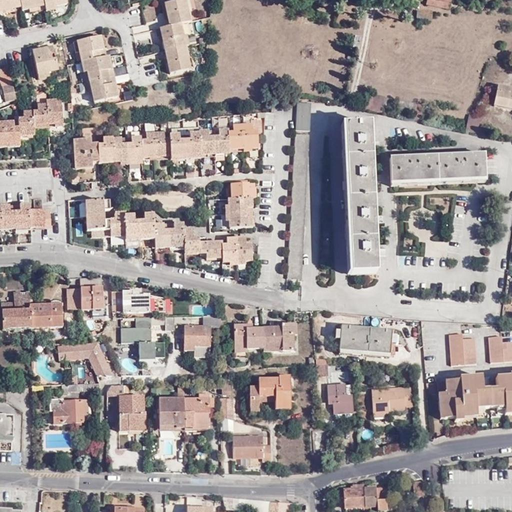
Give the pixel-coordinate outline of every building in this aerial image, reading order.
[(19,0),(0,0),(0,12),(21,8),(19,0)] [(19,0),(21,8),(22,11),(29,10),(44,7),(42,0),(19,0)] [(45,10),(46,12),(57,10),(56,7),(66,5),(65,0),(42,0),(44,7),(45,10)] [(180,25),(190,23),(187,11),(184,0),(165,4),(170,27),(180,25)] [(448,9),(450,0),(428,0),(428,5),(448,9)] [(430,22),(432,14),(417,11),(416,18),(430,22)] [(163,42),(165,52),(185,48),(182,37),(180,25),(170,27),(160,30),(156,31),(158,38),(160,38),(164,37),(165,40),(163,42)] [(80,61),(81,63),(106,57),(104,51),(103,51),(100,38),(76,42),(80,61)] [(57,71),(52,48),(32,53),(38,79),(49,77),(48,73),(57,71)] [(185,48),(165,52),(170,75),(189,71),(185,48)] [(106,57),(81,63),(83,74),(84,74),(86,73),(88,83),(113,77),(111,71),(110,71),(107,57),(106,57)] [(143,83),(158,81),(155,63),(140,65),(143,83)] [(88,83),(90,94),(92,94),(93,103),(117,98),(114,85),(115,85),(113,77),(88,83)] [(15,100),(12,85),(2,87),(5,102),(15,100)] [(511,109),(511,89),(497,86),(493,106),(511,109)] [(369,94),(365,110),(381,113),(384,98),(369,94)] [(46,106),(47,126),(54,126),(54,128),(62,128),(62,109),(56,108),(56,102),(46,102),(46,106)] [(310,104),(296,102),(294,131),(309,131),(310,104)] [(34,130),(47,129),(47,126),(46,106),(37,106),(37,113),(33,113),(34,130)] [(19,137),(34,137),(34,130),(33,113),(23,113),(23,120),(18,120),(18,121),(18,131),(19,137)] [(465,131),(482,134),(485,118),(468,115),(465,131)] [(13,131),(18,131),(18,121),(3,121),(4,125),(13,125),(13,131)] [(243,150),(244,153),(251,153),(251,150),(258,149),(257,133),(261,133),(261,121),(251,121),(251,126),(242,127),(243,150)] [(344,163),(370,162),(368,124),(343,126),(344,163)] [(4,125),(4,149),(19,148),(19,137),(18,131),(13,131),(13,125),(4,125)] [(243,150),(242,127),(233,128),(233,134),(228,134),(229,151),(243,150)] [(170,161),(185,161),(183,142),(183,130),(171,130),(171,137),(169,137),(169,140),(170,158),(170,161)] [(185,161),(200,160),(199,156),(199,135),(199,133),(198,130),(183,130),(183,142),(185,161)] [(213,138),(214,156),(229,155),(229,151),(228,134),(228,131),(218,132),(218,138),(213,138)] [(199,156),(214,156),(213,138),(208,138),(208,132),(199,133),(199,135),(199,156)] [(141,159),(156,158),(154,134),(145,135),(145,141),(141,141),(141,159)] [(154,134),(156,158),(170,158),(169,140),(164,140),(164,134),(154,134)] [(294,135),(287,279),(302,280),(309,135),(294,135)] [(125,145),(126,163),(142,162),(141,159),(141,141),(141,138),(130,139),(130,145),(125,145)] [(97,154),(97,164),(113,163),(111,139),(101,140),(102,146),(97,146),(97,154)] [(121,139),(111,139),(113,163),(119,163),(126,163),(125,145),(121,145),(121,139)] [(73,141),(74,155),(97,154),(97,146),(96,145),(90,144),(90,140),(73,141)] [(97,154),(74,155),(75,170),(91,169),(91,164),(97,164),(97,154)] [(483,156),(436,158),(438,182),(484,180),(483,156)] [(438,182),(436,158),(390,160),(391,184),(438,182)] [(371,199),(370,162),(344,163),(346,201),(371,199)] [(230,185),(230,200),(250,199),(254,199),(254,189),(249,189),(249,184),(230,185)] [(230,200),(227,200),(228,207),(224,207),(224,214),(245,213),(245,209),(251,209),(250,199),(230,200)] [(373,237),(371,199),(346,201),(348,238),(373,237)] [(78,205),(79,217),(86,217),(103,216),(103,211),(109,211),(110,201),(85,202),(86,203),(80,203),(78,205)] [(15,229),(30,229),(29,210),(28,205),(19,206),(19,212),(14,212),(15,229)] [(0,230),(15,229),(14,212),(9,212),(8,206),(0,206),(0,230)] [(32,210),(34,228),(43,228),(42,210),(32,210)] [(110,237),(110,238),(125,237),(124,217),(123,213),(115,214),(115,221),(109,221),(110,230),(110,237)] [(245,213),(224,214),(224,222),(229,222),(229,229),(252,228),(251,218),(245,218),(245,213)] [(87,231),(90,231),(110,230),(109,221),(103,220),(103,216),(86,217),(87,231)] [(139,241),(154,240),(153,225),(153,216),(143,216),(143,223),(138,223),(139,241)] [(125,241),(139,241),(138,223),(133,223),(133,217),(124,217),(125,237),(125,241)] [(223,219),(215,222),(217,229),(225,227),(223,219)] [(169,248),(184,247),(183,232),(182,224),(173,225),(173,231),(168,231),(169,248)] [(154,248),(169,248),(168,231),(163,231),(163,225),(153,225),(154,240),(154,248)] [(184,255),(199,254),(198,244),(198,237),(193,237),(192,231),(183,232),(184,247),(184,255)] [(374,274),(373,237),(348,238),(350,275),(374,274)] [(229,266),(237,266),(235,239),(226,239),(226,246),(221,246),(222,259),(222,264),(228,264),(229,266)] [(235,239),(237,266),(245,265),(245,263),(251,262),(250,245),(245,245),(245,239),(235,239)] [(125,249),(140,249),(139,241),(125,241),(125,244),(125,249)] [(206,259),(222,259),(221,246),(221,243),(198,244),(199,254),(205,254),(206,259)] [(101,279),(91,279),(80,279),(80,290),(81,311),(92,311),(92,316),(105,316),(105,308),(102,308),(101,279)] [(67,310),(81,311),(80,290),(66,290),(67,310)] [(132,295),(132,292),(122,292),(122,314),(164,313),(164,300),(147,295),(138,295),(132,295)] [(30,303),(30,293),(13,293),(13,303),(30,303)] [(46,306),(47,328),(61,328),(61,306),(59,303),(56,301),(52,301),(48,306),(46,306)] [(1,304),(1,312),(30,311),(30,306),(30,303),(13,303),(1,304)] [(30,329),(47,328),(46,306),(41,306),(30,306),(30,311),(30,329)] [(2,330),(30,329),(30,311),(1,312),(2,330)] [(203,317),(203,325),(203,327),(210,327),(210,328),(221,328),(221,316),(203,317)] [(167,325),(167,331),(175,331),(175,317),(174,317),(167,317),(167,325)] [(122,328),(122,343),(140,343),(140,360),(155,361),(155,358),(165,358),(165,343),(152,343),(152,325),(152,318),(150,318),(149,318),(137,318),(137,328),(122,328)] [(291,338),(291,325),(281,326),(281,329),(246,330),(246,326),(233,326),(234,349),(247,349),(263,349),(280,349),(280,353),(293,353),(292,338),(291,338)] [(378,330),(371,329),(340,326),(340,332),(339,341),(338,351),(339,351),(389,356),(390,345),(391,337),(391,331),(378,330)] [(210,327),(203,327),(184,327),(183,351),(193,351),(193,358),(210,358),(210,328),(210,327)] [(464,340),(463,335),(450,335),(452,367),(477,365),(476,340),(464,340)] [(511,343),(503,344),(503,338),(490,339),(491,365),(511,363),(511,343)] [(97,344),(58,347),(59,361),(89,358),(97,376),(105,374),(107,377),(112,377),(97,344)] [(389,356),(339,351),(339,356),(389,360),(389,356)] [(327,360),(315,359),(316,366),(317,377),(328,377),(327,360)] [(437,383),(440,412),(443,412),(443,420),(453,420),(454,423),(462,422),(462,420),(462,417),(475,416),(475,414),(475,411),(482,410),(496,409),(503,409),(503,413),(504,417),(511,417),(511,414),(511,376),(510,376),(511,378),(496,379),(497,391),(483,392),(482,377),(461,379),(460,381),(437,383)] [(249,387),(249,410),(258,410),(258,403),(258,399),(274,398),(274,402),(274,410),(281,410),(281,407),(290,407),(289,377),(277,377),(277,379),(257,379),(257,387),(249,387)] [(233,379),(223,379),(223,394),(233,394),(233,379)] [(69,391),(84,391),(83,385),(69,385),(62,385),(61,385),(62,396),(69,396),(69,391)] [(84,396),(99,395),(100,385),(85,385),(83,385),(84,391),(84,396)] [(345,386),(328,387),(328,404),(333,404),(334,415),(352,414),(352,397),(345,397),(345,386)] [(183,387),(183,400),(194,400),(194,387),(183,387)] [(371,392),(373,413),(389,412),(404,411),(404,407),(411,407),(410,389),(371,392)] [(209,400),(209,409),(213,409),(213,396),(198,396),(198,400),(209,400)] [(119,433),(129,433),(129,428),(142,428),(142,416),(143,416),(143,397),(119,397),(119,433)] [(54,425),(84,424),(84,416),(87,416),(87,401),(63,402),(63,399),(49,400),(49,412),(54,413),(54,425)] [(234,399),(221,399),(221,417),(234,421),(234,399)] [(183,430),(183,400),(158,400),(159,431),(183,430)] [(194,400),(183,400),(183,430),(207,430),(207,416),(209,416),(209,409),(209,400),(198,400),(194,400)] [(0,439),(12,439),(13,418),(4,418),(4,416),(0,416),(0,439)] [(221,417),(221,432),(234,432),(234,421),(221,417)] [(263,461),(271,461),(271,446),(263,446),(263,436),(233,437),(233,458),(263,457),(263,461)] [(414,497),(424,497),(423,482),(413,483),(414,497)] [(375,488),(365,489),(365,508),(370,508),(376,508),(375,488)] [(385,511),(384,488),(375,488),(376,508),(376,511),(385,511)] [(349,490),(342,490),(343,510),(345,509),(356,509),(363,509),(365,508),(365,489),(363,489),(349,490)] [(247,510),(247,500),(224,500),(225,507),(247,510)]
